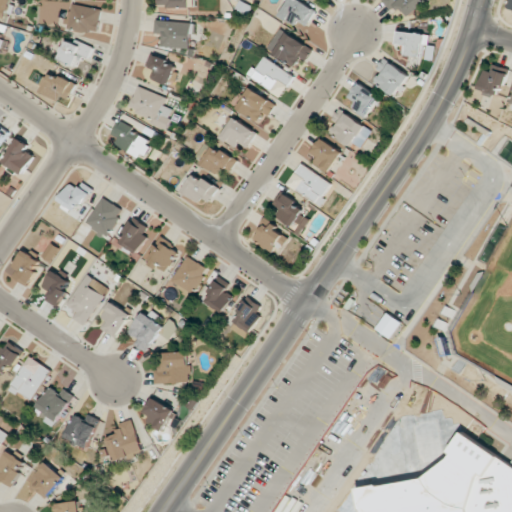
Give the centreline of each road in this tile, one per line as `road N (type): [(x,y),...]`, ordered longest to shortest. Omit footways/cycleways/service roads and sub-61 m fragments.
road 1 (tertiary): [(162,511),(428,126),(479,0)]
road 2 (residential): [(0,90),(304,308)]
road 3 (residential): [(0,246),(108,89),(127,0)]
road 4 (residential): [(214,243),(354,33)]
road 5 (residential): [(0,300),(116,381)]
